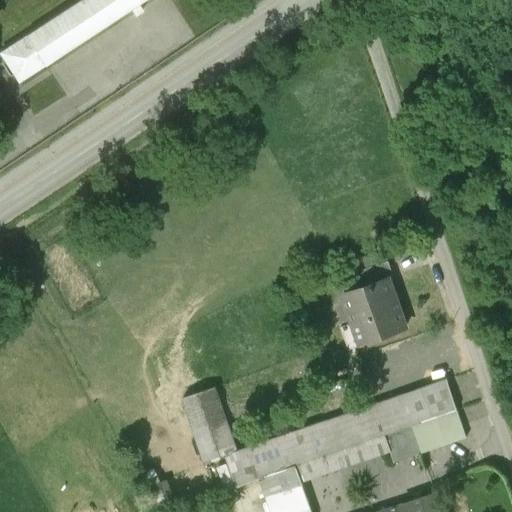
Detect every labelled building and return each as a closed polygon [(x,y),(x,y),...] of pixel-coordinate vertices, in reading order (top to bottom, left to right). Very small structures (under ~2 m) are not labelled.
[(140,0),(80,0),(0,53),(18,81),(140,0)] [(358,275),(384,270),(382,258),(355,263),(358,275)] [(388,278),(343,294),(354,324),(353,324),(360,343),(406,327),(388,278)] [(220,391),(180,401),(199,473),(223,465),(239,460),(220,391)] [(451,435),(440,399),(239,460),(223,465),(232,497),(261,488),(267,511),(325,511),(314,477),(451,435)] [(449,511),(442,489),(376,511),(449,511)] [(217,511),(214,502),(180,511),(217,511)]
